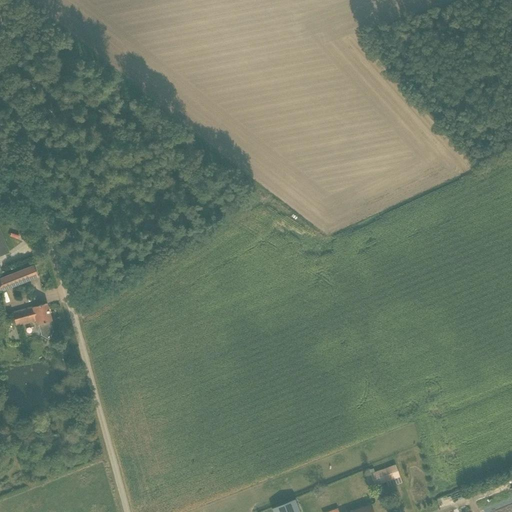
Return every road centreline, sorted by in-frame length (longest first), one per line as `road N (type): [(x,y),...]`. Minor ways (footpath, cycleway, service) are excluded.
road 1 (track): [(344,235),(328,241),(260,207),(75,321)]
road 2 (unclassified): [(127,511),(56,254)]
road 3 (track): [(56,254),(0,54)]
